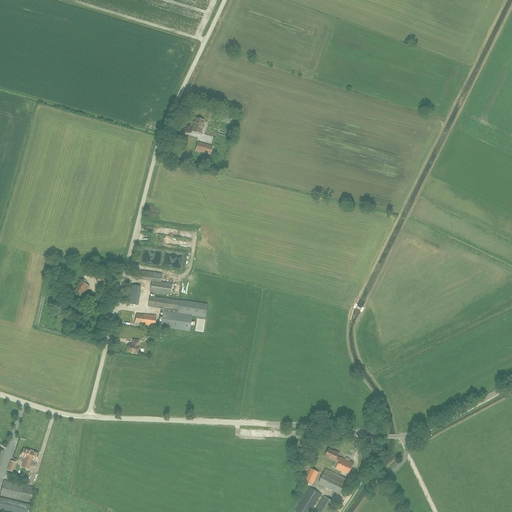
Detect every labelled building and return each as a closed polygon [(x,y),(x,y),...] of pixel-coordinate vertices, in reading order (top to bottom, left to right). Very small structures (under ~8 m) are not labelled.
[(201,133),(204,120),(197,118),(195,125),(194,125),(192,131),(201,133)] [(198,142),(196,151),(210,155),(213,146),(198,142)] [(82,298),(83,298),(82,297),(89,287),(90,287),(79,280),(82,282),(75,293),(72,291),(82,298)] [(170,296),(172,284),(152,281),(151,293),(170,296)] [(180,300),(180,301),(150,296),(148,307),(164,309),(161,327),(190,331),(192,316),(206,318),(208,304),(180,300)] [(155,326),(156,317),(144,315),(144,316),(137,315),(136,323),(143,324),(143,325),(155,326)] [(138,346),(139,341),(133,340),(132,345),(129,345),(128,352),(138,353),(139,346),(138,346)] [(241,437),(275,438),(275,431),(241,430),(241,437)] [(31,460),(36,461),(37,462),(38,458),(37,457),(39,454),(33,452),(31,451),(24,449),(23,453),(22,453),(21,457),(25,458),(22,468),(28,470),(31,460)] [(349,475),(353,463),(342,458),(341,459),(338,457),(339,453),(335,451),(334,452),(329,449),(325,456),(339,463),(336,469),(349,475)] [(313,484),(319,472),(311,469),(305,481),(313,484)] [(318,484),(339,494),(346,479),(325,469),(318,484)] [(33,487),(23,485),(4,481),(0,496),(19,501),(30,503),(33,487)] [(295,511),(310,511),(322,495),(310,487),(295,511)] [(318,511),(326,511),(333,502),(324,496),(315,510),(318,511)] [(0,511),(29,511),(31,504),(8,499),(0,497),(0,511)]
